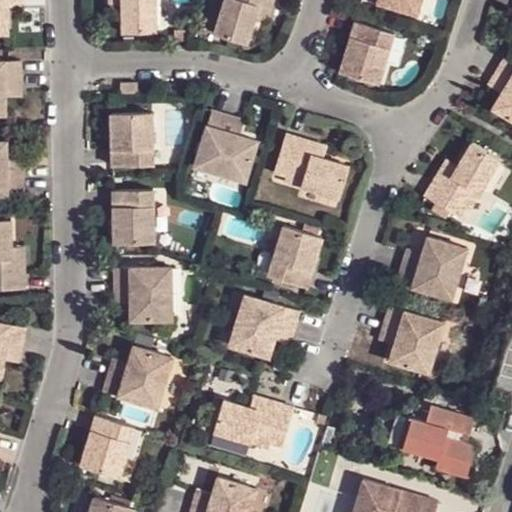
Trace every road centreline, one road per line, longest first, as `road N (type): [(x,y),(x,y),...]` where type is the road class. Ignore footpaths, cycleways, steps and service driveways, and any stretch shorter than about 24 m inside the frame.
road 1 (residential): [(65,68),(67,358),(27,500)]
road 2 (residential): [(325,378),(379,193),(408,139)]
road 3 (residential): [(293,86),(190,66),(65,68)]
road 4 (residential): [(408,139),(455,76),(477,0)]
road 5 (residential): [(408,139),(293,86)]
